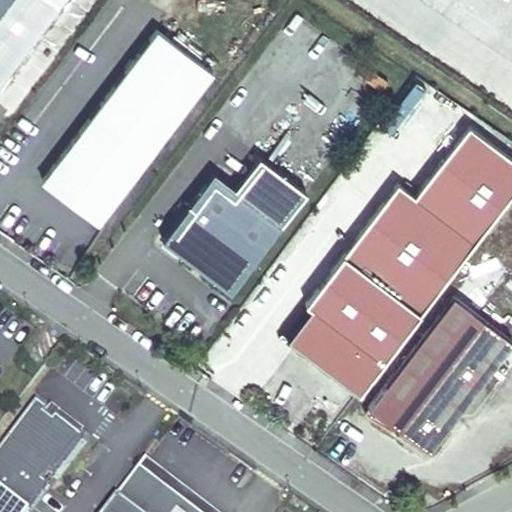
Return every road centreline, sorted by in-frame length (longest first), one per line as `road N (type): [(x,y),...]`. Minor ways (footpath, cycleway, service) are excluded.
road 1 (unclassified): [(0,263),(351,511)]
road 2 (unknown): [(77,318),(296,37)]
road 3 (unknown): [(202,406),(322,243)]
road 4 (unknown): [(405,0),(511,74)]
